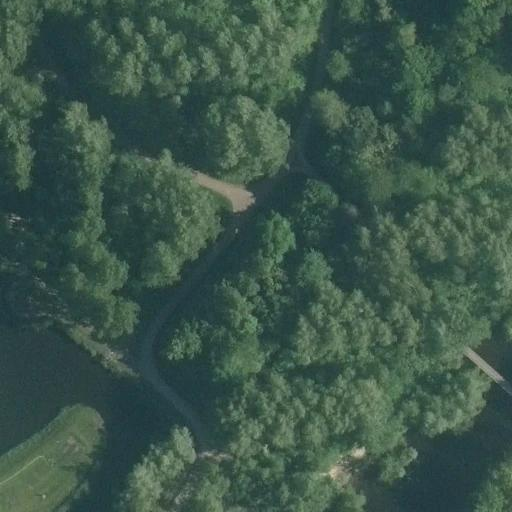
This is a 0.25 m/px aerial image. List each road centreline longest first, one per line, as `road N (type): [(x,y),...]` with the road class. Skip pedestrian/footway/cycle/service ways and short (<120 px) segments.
road 1 (unknown): [(319,511),(511,286)]
road 2 (unknown): [(0,242),(139,364)]
road 3 (unknown): [(147,511),(194,471),(244,464),(292,511)]
